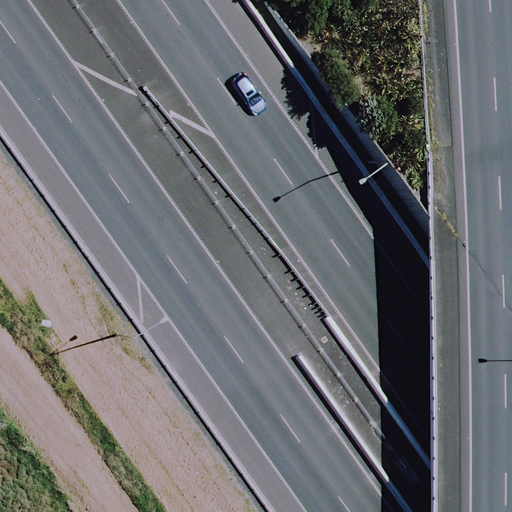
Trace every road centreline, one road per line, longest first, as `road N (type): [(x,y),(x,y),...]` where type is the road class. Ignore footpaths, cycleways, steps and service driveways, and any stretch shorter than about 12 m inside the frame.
road 1 (motorway): [(160,0),(511,494)]
road 2 (motorway): [(347,511),(0,22)]
road 3 (motorway): [(489,0),(504,511)]
